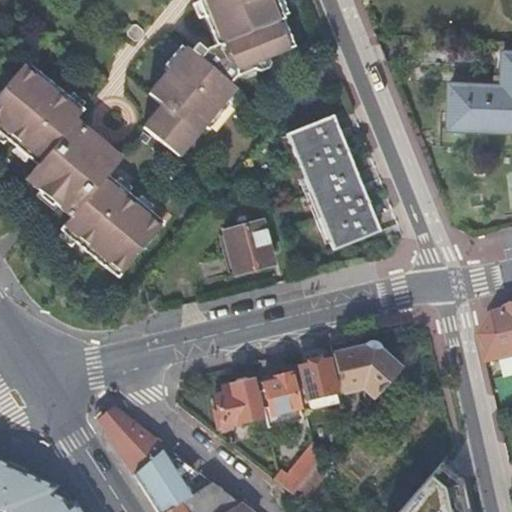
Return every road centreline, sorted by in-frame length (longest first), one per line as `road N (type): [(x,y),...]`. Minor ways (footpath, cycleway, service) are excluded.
road 1 (tertiary): [(106,366),(439,286)]
road 2 (residential): [(328,0),(439,286)]
road 3 (residential): [(492,511),(439,286)]
road 4 (residential): [(106,366),(281,511)]
